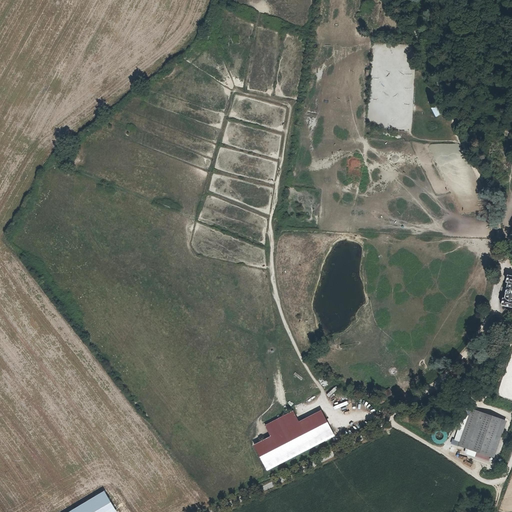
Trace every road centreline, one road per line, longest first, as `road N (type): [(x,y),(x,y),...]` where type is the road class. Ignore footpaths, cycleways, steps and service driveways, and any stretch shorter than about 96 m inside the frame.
road 1 (track): [(291,109),(268,233),(272,280),(287,330),(332,408),(372,415),(384,430)]
road 2 (track): [(480,336),(448,383),(395,425),(483,481),(505,477),(511,456)]
road 3 (unclassified): [(395,425),(220,511)]
